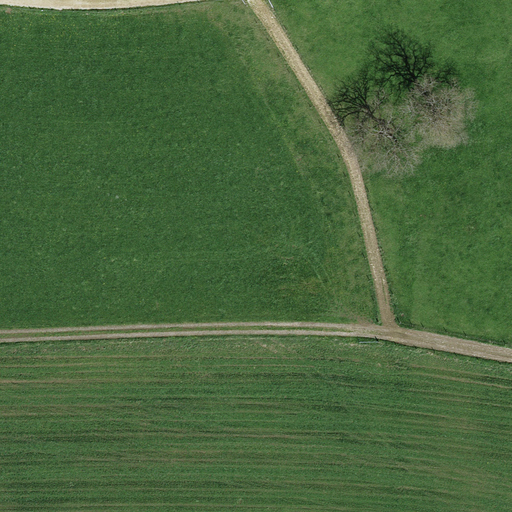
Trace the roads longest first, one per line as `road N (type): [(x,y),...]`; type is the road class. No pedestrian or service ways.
road 1 (track): [(255,0),(357,167),(389,329),(511,356)]
road 2 (track): [(7,0),(171,0)]
